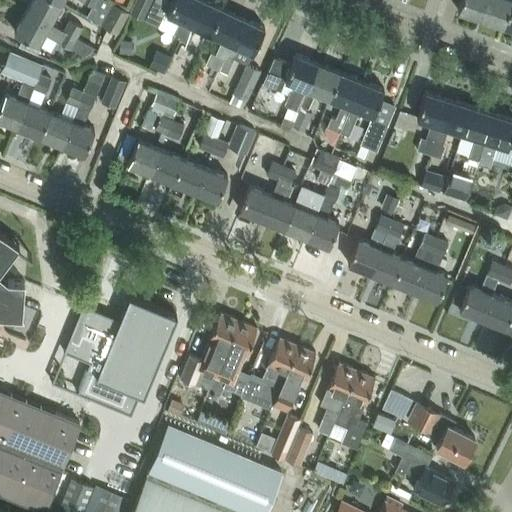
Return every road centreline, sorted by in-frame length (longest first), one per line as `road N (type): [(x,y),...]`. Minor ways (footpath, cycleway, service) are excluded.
road 1 (residential): [(511,386),(0,174)]
road 2 (residential): [(511,66),(347,0)]
